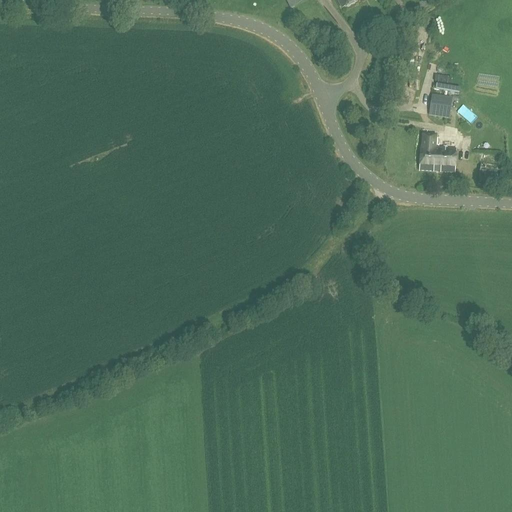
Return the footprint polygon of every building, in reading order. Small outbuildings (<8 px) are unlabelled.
[(286,0),(291,9),(307,0),(286,0)] [(337,0),(342,8),(358,0),(337,0)] [(429,116),(450,118),(452,97),(432,95),(429,116)] [(419,171),(437,172),(438,148),(435,148),(436,136),(422,135),(422,145),(421,145),(419,171)] [(456,149),(438,148),(437,172),(455,173),(456,149)]
